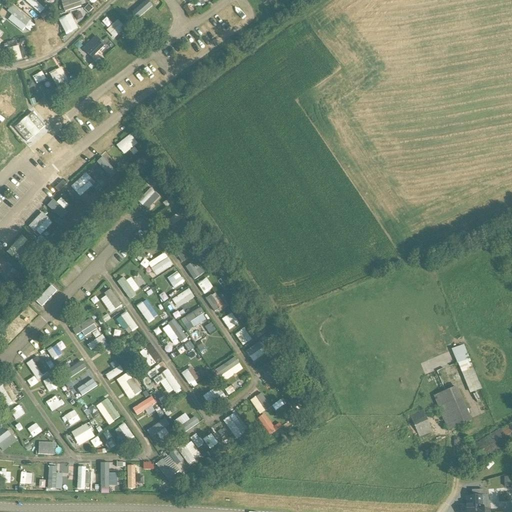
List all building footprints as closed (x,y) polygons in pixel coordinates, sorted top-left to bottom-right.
[(36,10),(44,3),(41,0),(26,0),(36,10)] [(60,0),(65,12),(85,5),(82,0),(60,0)] [(135,3),(132,7),(126,2),(119,9),(137,25),(147,14),(135,3)] [(8,17),(22,29),(26,25),(12,12),(8,17)] [(67,35),(78,29),(71,14),(59,19),(67,35)] [(107,17),(102,22),(107,28),(112,24),(107,17)] [(113,38),(126,30),(120,20),(107,28),(113,38)] [(57,36),(55,26),(38,29),(40,39),(57,36)] [(191,53),(202,46),(193,31),(182,38),(191,53)] [(95,36),(82,49),(92,58),(105,45),(95,36)] [(16,61),(23,58),(18,45),(11,48),(16,61)] [(76,57),(65,68),(74,78),(86,68),(76,57)] [(62,67),(50,72),(58,90),(70,85),(62,67)] [(36,84),(46,79),(43,71),(33,76),(36,84)] [(0,87),(0,101),(12,102),(12,95),(9,95),(9,88),(0,87)] [(30,145),(54,123),(58,119),(44,102),(15,128),(30,145)] [(0,144),(12,154),(17,148),(2,134),(0,136),(0,144)] [(117,146),(125,155),(139,143),(131,134),(117,146)] [(97,162),(101,166),(96,171),(106,181),(117,172),(103,157),(97,162)] [(81,197),(96,183),(86,173),(71,187),(81,197)] [(147,211),(161,198),(152,189),(139,202),(147,211)] [(57,202),(54,199),(47,205),(62,220),(68,213),(65,209),(69,205),(62,198),(57,202)] [(164,204),(168,209),(176,203),(172,198),(164,204)] [(180,212),(169,220),(173,226),(184,219),(180,212)] [(40,236),(53,223),(43,213),(29,225),(40,236)] [(146,259),(141,263),(145,269),(148,266),(156,277),(173,264),(164,252),(149,263),(146,259)] [(0,256),(0,274),(5,280),(15,269),(1,256),(0,256)] [(203,274),(194,261),(185,267),(194,280),(203,274)] [(117,282),(129,299),(141,290),(132,277),(126,281),(124,277),(117,282)] [(164,283),(168,292),(176,288),(171,279),(164,283)] [(204,292),(212,288),(209,282),(201,287),(204,292)] [(52,287),(36,302),(42,308),(57,292),(52,287)] [(105,305),(111,302),(116,310),(122,306),(112,288),(100,295),(105,305)] [(189,288),(173,300),(177,306),(186,299),(189,302),(195,298),(189,288)] [(206,299),(215,312),(221,308),(218,304),(222,301),(216,292),(206,299)] [(137,305),(147,323),(158,317),(148,299),(137,305)] [(167,306),(171,312),(177,307),(173,301),(167,306)] [(194,328),(207,320),(201,309),(182,319),(185,326),(191,322),(194,328)] [(128,335),(139,328),(127,312),(116,320),(128,335)] [(92,333),(95,338),(101,335),(91,319),(79,326),(85,337),(92,333)] [(212,323),(206,326),(209,334),(216,331),(212,323)] [(163,347),(175,339),(166,326),(154,334),(163,347)] [(102,335),(88,346),(92,351),(106,341),(102,335)] [(226,340),(214,347),(221,358),(233,351),(226,340)] [(53,359),(68,350),(62,341),(47,350),(53,359)] [(246,352),(255,363),(269,351),(261,341),(246,352)] [(196,346),(203,351),(206,347),(199,342),(196,346)] [(149,367),(156,364),(147,348),(140,352),(149,367)] [(190,359),(196,355),(193,349),(186,353),(190,359)] [(27,363),(37,381),(49,374),(38,356),(27,363)] [(236,357),(216,370),(224,382),(244,369),(236,357)] [(457,363),(470,393),(471,393),(480,390),(482,389),(475,370),(470,358),(457,363)] [(266,381),(278,376),(273,362),(260,367),(266,381)] [(120,366),(105,376),(109,381),(124,371),(120,366)] [(192,389),(201,383),(191,368),(182,374),(192,389)] [(151,378),(158,373),(156,369),(148,374),(151,378)] [(166,380),(177,395),(183,390),(168,369),(153,380),(157,386),(166,380)] [(129,372),(117,380),(129,400),(142,392),(129,372)] [(80,381),(88,393),(99,386),(91,374),(80,381)] [(28,380),(30,387),(38,384),(36,377),(28,380)] [(52,377),(43,381),(48,392),(57,387),(52,377)] [(0,395),(9,407),(18,399),(5,382),(0,386),(0,395)] [(205,385),(198,390),(204,399),(211,394),(205,385)] [(433,396),(448,431),(471,421),(456,386),(433,396)] [(250,401),(261,416),(272,407),(262,392),(250,401)] [(58,396),(46,401),(51,412),(63,406),(58,396)] [(109,399),(96,406),(109,425),(121,417),(109,399)] [(136,421),(155,413),(150,401),(131,409),(136,421)] [(16,420),(25,414),(19,406),(11,411),(16,420)] [(423,409),(405,416),(409,425),(414,423),(419,436),(432,431),(423,409)] [(66,428),(80,421),(75,410),(61,417),(66,428)] [(260,417),(270,436),(277,432),(267,414),(260,417)] [(187,432),(200,422),(196,416),(183,425),(187,432)] [(230,416),(223,421),(237,440),(247,432),(238,420),(234,422),(230,416)] [(152,438),(157,434),(161,440),(170,434),(165,428),(170,425),(165,418),(147,431),(152,438)] [(37,423),(27,429),(32,438),(42,431),(37,423)] [(124,444),(134,437),(125,423),(114,430),(124,444)] [(481,463),(498,452),(511,443),(511,423),(502,430),(501,428),(471,447),(481,463)] [(78,446),(95,438),(88,424),(72,431),(78,446)] [(218,433),(227,446),(235,440),(225,427),(218,433)] [(0,449),(1,451),(17,443),(11,431),(0,436),(0,449)] [(108,431),(103,434),(108,440),(112,437),(108,431)] [(203,440),(211,450),(219,443),(211,433),(203,440)] [(198,448),(204,444),(196,434),(190,438),(198,448)] [(245,444),(252,439),(248,434),(241,439),(245,444)] [(95,448),(102,444),(98,437),(91,441),(95,448)] [(190,465),(196,460),(186,449),(180,454),(190,465)] [(157,463),(167,480),(181,472),(170,455),(157,463)] [(116,480),(116,466),(110,466),(110,462),(103,463),(104,481),(116,480)] [(127,489),(137,489),(138,465),(128,465),(127,489)] [(48,466),(48,490),(57,490),(58,467),(48,466)] [(86,472),(87,467),(79,467),(79,489),(92,489),(92,472),(86,472)] [(21,472),(21,484),(33,485),(33,472),(21,472)] [(488,495),(467,495),(467,511),(490,511),(488,495)]
